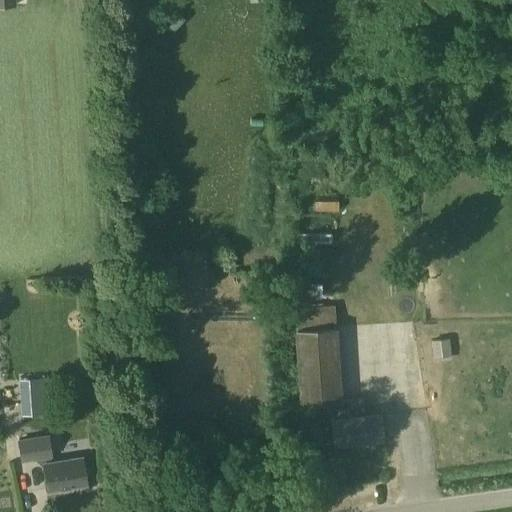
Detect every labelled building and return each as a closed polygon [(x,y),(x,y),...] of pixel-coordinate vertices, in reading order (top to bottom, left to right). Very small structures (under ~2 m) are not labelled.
[(336,209),(336,199),(311,199),(311,208),(336,209)] [(223,271),(235,270),(235,256),(222,257),(223,271)] [(207,257),(207,271),(220,271),(220,257),(207,257)] [(297,401),(336,400),(334,302),(294,304),(297,401)] [(430,359),(449,357),(448,336),(429,337),(430,359)] [(40,414),(39,384),(19,384),(20,414),(40,414)] [(361,396),(330,400),(331,413),(362,410),(361,396)] [(381,412),(330,417),(333,444),(383,439),(381,412)] [(82,457),(50,462),(46,435),(18,440),(22,461),(37,458),(43,464),(47,489),(87,483),(82,457)]
